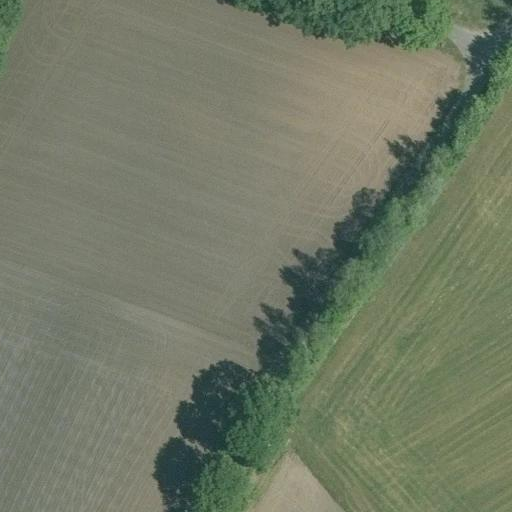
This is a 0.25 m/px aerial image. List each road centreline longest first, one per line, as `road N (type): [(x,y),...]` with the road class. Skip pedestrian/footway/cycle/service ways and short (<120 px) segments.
road 1 (unclassified): [(188,511),(265,382),(493,56)]
road 2 (unclassified): [(493,56),(361,0)]
